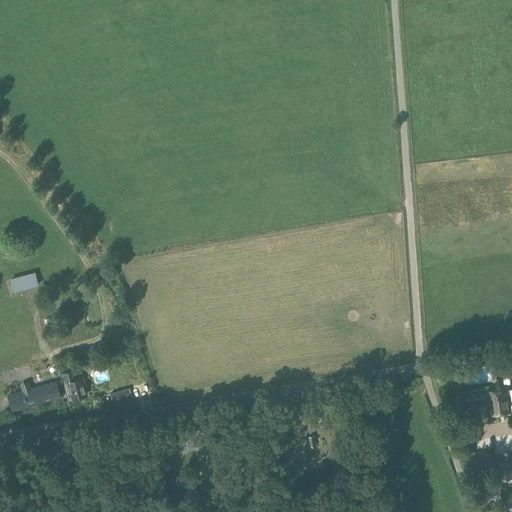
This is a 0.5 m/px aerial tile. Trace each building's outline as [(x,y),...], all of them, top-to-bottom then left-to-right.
[(14,277),(18,291),(38,286),(35,272),(14,277)] [(85,382),(75,385),(73,375),(65,377),(72,404),(78,402),(79,404),(84,402),(83,401),(88,399),(85,389),(87,388),(85,382)] [(22,393),(9,397),(13,413),(60,400),(56,384),(31,391),(30,385),(21,388),(22,393)] [(511,387),(488,391),(489,400),(487,401),(488,405),(490,405),(491,414),(510,411),(508,400),(511,399),(511,387)] [(114,404),(132,399),(129,388),(110,393),(114,404)] [(499,479),(511,477),(511,469),(511,464),(497,466),(499,479)] [(498,492),(500,491),(499,486),(497,487),(496,479),(496,478),(487,480),(488,481),(481,482),(481,485),(482,485),(483,496),(483,499),(494,497),(493,494),(498,493),(498,492)]
